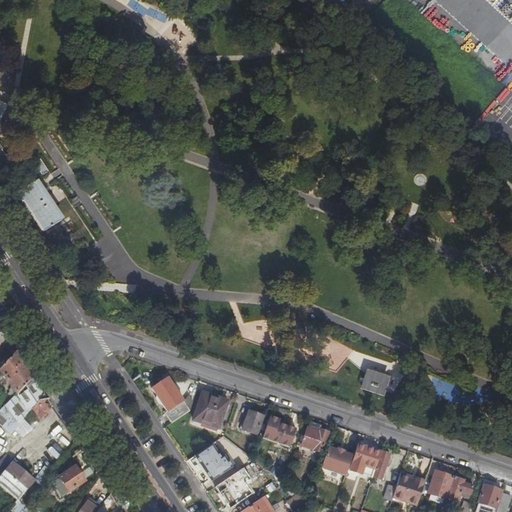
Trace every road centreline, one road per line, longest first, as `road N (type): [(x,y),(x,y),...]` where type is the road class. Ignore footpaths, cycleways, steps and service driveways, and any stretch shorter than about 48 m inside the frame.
road 1 (residential): [(69,354),(124,344),(511,472)]
road 2 (primary): [(173,511),(69,354)]
